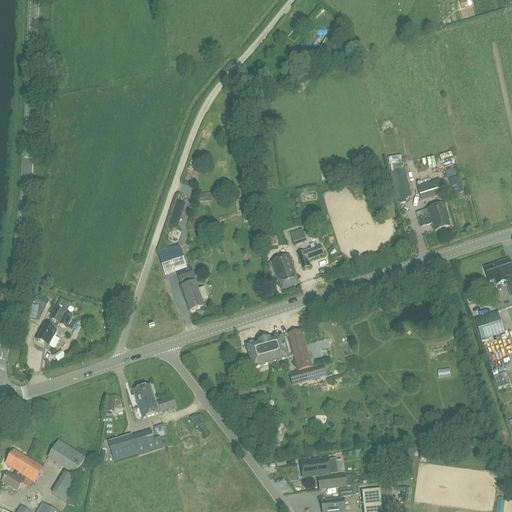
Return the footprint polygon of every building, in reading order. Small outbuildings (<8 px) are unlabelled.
[(332,31),(325,41),(316,53),(325,59),(342,38),(332,31)] [(459,177),(449,180),(453,194),(463,191),(459,177)] [(440,180),(436,181),(417,188),(421,202),(427,200),(441,196),(444,195),(440,180)] [(406,184),(394,187),(398,201),(405,199),(404,198),(410,196),(409,190),(408,190),(406,184)] [(211,193),(198,194),(199,202),(212,201),(211,193)] [(183,210),(190,199),(184,196),(177,206),(183,210)] [(243,221),(255,219),(252,199),(240,201),(243,221)] [(423,216),(423,218),(417,219),(420,228),(432,224),(434,231),(449,227),(447,220),(449,220),(444,204),(426,210),(428,214),(423,216)] [(175,233),(178,226),(172,223),(169,230),(175,233)] [(292,238),(294,247),(306,243),(302,230),(291,234),(292,238)] [(178,246),(157,253),(165,276),(176,273),(186,269),(178,246)] [(304,251),(296,253),(302,269),(310,266),(308,261),(324,255),(321,246),(304,251)] [(289,255),(270,262),(277,280),(278,280),(281,291),(298,285),(295,274),(296,274),(289,255)] [(484,268),(489,282),(494,281),(496,286),(506,283),(510,298),(511,297),(511,266),(510,259),(484,268)] [(204,307),(195,282),(190,267),(186,269),(176,273),(181,286),(182,286),(182,287),(180,287),(189,313),(204,307)] [(49,301),(38,296),(38,297),(36,297),(33,303),(35,304),(34,304),(45,309),(49,301)] [(159,300),(152,303),(159,325),(175,320),(170,305),(162,308),(159,300)] [(47,327),(44,325),(36,340),(48,346),(56,332),(59,325),(66,329),(73,317),(67,314),(70,308),(59,302),(50,320),(51,320),(47,327)] [(143,330),(159,325),(152,303),(144,305),(146,312),(138,315),(143,330)] [(106,321),(114,324),(118,313),(110,310),(106,321)] [(481,341),(504,333),(497,312),(474,320),(481,341)] [(282,336),(246,346),(253,369),(288,359),(288,358),(293,357),(298,372),(289,375),(292,386),(326,377),(323,365),(312,368),(301,330),(287,335),(282,337),(282,336)] [(239,396),(248,394),(247,382),(237,384),(239,396)] [(173,397),(155,403),(150,385),(133,391),(142,419),(159,414),(177,408),(173,397)] [(203,412),(197,415),(208,437),(214,434),(203,412)] [(283,436),(284,421),(272,421),(271,452),(286,453),(287,441),(283,441),(283,437),(280,437),(280,436),(283,436)] [(153,428),(156,438),(166,435),(164,425),(153,428)] [(164,449),(160,437),(154,439),(151,429),(108,443),(115,464),(164,449)] [(439,430),(431,431),(433,439),(440,438),(439,430)] [(50,455),(77,471),(89,452),(61,436),(50,455)] [(23,482),(25,478),(34,483),(44,468),(27,458),(27,459),(14,451),(5,465),(16,472),(13,476),(7,472),(1,482),(17,492),(23,482)] [(331,464),(349,463),(348,454),(331,455),(331,464)] [(302,479),(329,475),(327,460),(300,464),(302,479)] [(66,471),(59,494),(72,498),(79,475),(66,471)] [(344,476),(335,477),(335,476),(318,478),(319,490),(345,487),(344,476)] [(409,494),(416,495),(417,483),(410,482),(409,494)] [(338,490),(339,498),(352,496),(351,489),(338,490)] [(361,492),(363,511),(382,511),(380,490),(361,492)] [(344,511),(343,499),(321,502),(321,511),(344,511)]
